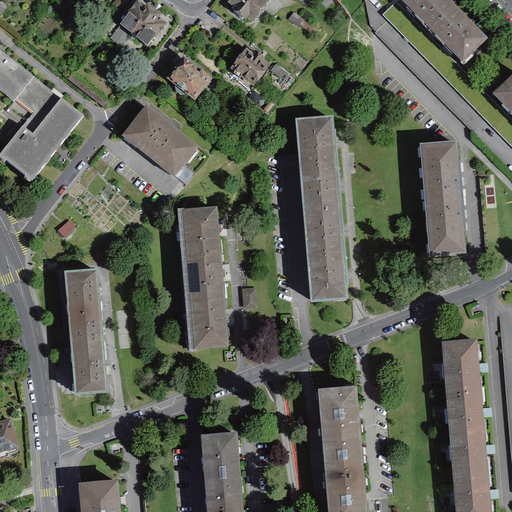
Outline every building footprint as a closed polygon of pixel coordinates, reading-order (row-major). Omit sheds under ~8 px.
[(248,21),(254,25),(257,21),(259,22),(269,10),(267,9),(271,3),(267,0),(232,0),(233,0),(229,6),(235,10),(233,13),(246,23),(248,21)] [(396,0),(397,1),(428,32),(453,8),(445,0),(396,0)] [(428,32),(397,1),(384,14),(511,143),(511,117),(490,95),(462,67),(428,32)] [(146,10),(138,4),(119,29),(131,38),(132,37),(137,41),(136,42),(148,52),(167,27),(160,21),(162,19),(148,8),(146,10)] [(462,67),(487,43),(453,8),(428,32),(462,67)] [(0,94),(14,105),(16,102),(34,115),(0,157),(0,164),(3,168),(5,166),(24,181),(23,183),(29,188),(30,186),(31,187),(85,119),(0,52),(0,94)] [(232,71),(255,89),(271,70),(263,64),(266,61),(255,53),(253,56),(247,52),(232,71)] [(168,83),(196,105),(213,82),(202,74),(200,76),(193,71),(195,68),(185,60),(168,83)] [(511,74),(490,95),(511,117),(511,74)] [(195,148),(146,111),(125,139),(174,176),(195,148)] [(298,122),(302,167),(336,165),(332,119),(298,122)] [(462,200),(457,142),(418,145),(422,203),(462,200)] [(302,167),(305,212),(340,210),(336,165),(302,167)] [(462,200),(422,203),(427,261),(466,258),(462,200)] [(309,257),(343,255),(340,210),(305,212),(309,257)] [(183,217),(193,348),(228,345),(217,215),(183,217)] [(64,238),(75,229),(69,222),(58,232),(64,238)] [(343,255),(309,257),(312,306),(347,303),(343,255)] [(68,276),(71,315),(101,313),(98,274),(68,276)] [(257,291),(243,292),(245,312),(258,311),(257,291)] [(74,356),(104,354),(101,313),(71,315),(74,356)] [(511,319),(499,320),(511,464),(511,319)] [(441,346),(445,396),(481,394),(477,343),(441,346)] [(107,397),(104,354),(74,356),(77,399),(107,397)] [(318,440),(360,436),(356,388),(314,392),(318,440)] [(484,434),(481,394),(445,396),(449,437),(484,434)] [(16,421),(0,426),(0,461),(26,453),(16,421)] [(488,475),(484,434),(449,437),(452,478),(488,475)] [(202,439),(209,511),(247,507),(240,436),(202,439)] [(318,440),(321,484),(364,481),(360,436),(318,440)] [(454,511),(490,511),(488,475),(452,478),(454,511)] [(366,511),(364,481),(321,484),(323,511),(366,511)] [(120,511),(117,483),(79,487),(81,511),(120,511)]
